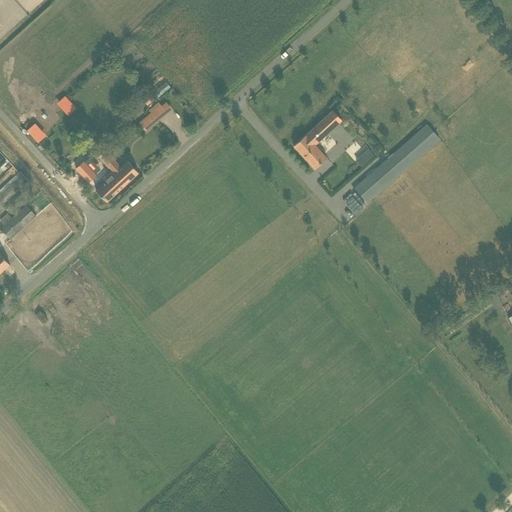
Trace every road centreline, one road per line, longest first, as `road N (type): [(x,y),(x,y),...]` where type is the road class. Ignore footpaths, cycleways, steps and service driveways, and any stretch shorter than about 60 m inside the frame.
road 1 (unclassified): [(99,223),(346,0)]
road 2 (unclassified): [(99,223),(0,114)]
road 3 (unclassified): [(0,311),(99,223)]
